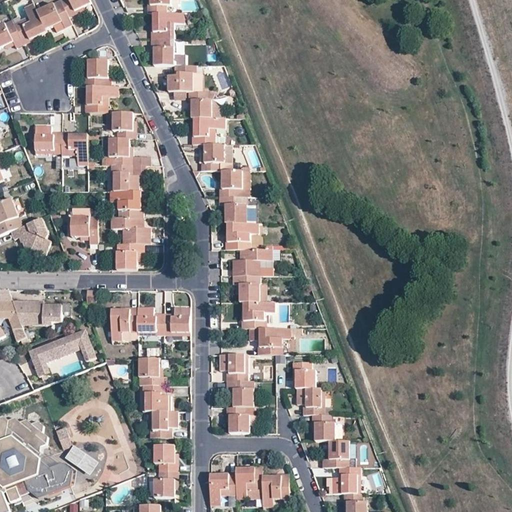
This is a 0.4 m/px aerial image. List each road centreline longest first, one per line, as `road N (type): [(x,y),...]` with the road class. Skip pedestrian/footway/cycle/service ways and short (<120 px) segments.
road 1 (residential): [(116,32),(200,210),(202,281)]
road 2 (residential): [(202,281),(0,278)]
road 3 (residential): [(202,281),(202,443)]
